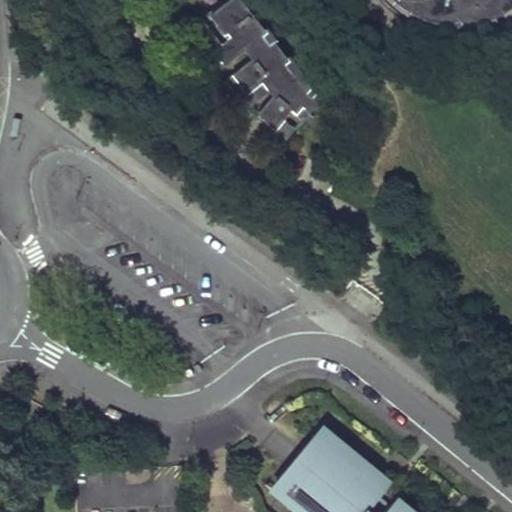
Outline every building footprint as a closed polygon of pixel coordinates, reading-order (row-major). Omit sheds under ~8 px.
[(267,32),(241,0),(227,0),(210,15),(224,33),(218,38),(222,44),(214,50),(224,65),(245,50),(252,59),(232,75),(254,101),(268,90),(273,95),(258,113),(284,135),(306,107),(311,111),(324,100),(292,73),(284,64),(289,60),(274,41),(269,45),(262,35),(267,32)] [(395,0),(408,10),(433,21),(454,24),(483,21),(498,15),(491,0),(395,0)] [(511,0),(491,0),(498,15),(511,6),(511,0)] [(72,208),(76,176),(64,175),(59,206),(72,208)] [(321,426),(286,469),(295,475),(278,496),(297,511),(399,511),(390,503),(387,507),(376,497),(386,484),(365,466),(356,459),(353,463),(343,455),(348,448),(321,426)] [(368,462),(349,446),(348,448),(343,455),(353,463),(356,459),(365,466),(368,462)] [(286,469),(269,489),(278,496),(295,475),(286,469)] [(415,511),(396,496),(390,503),(399,511),(415,511)]
